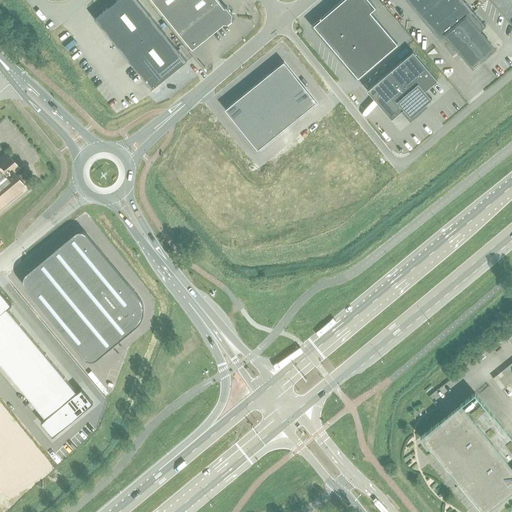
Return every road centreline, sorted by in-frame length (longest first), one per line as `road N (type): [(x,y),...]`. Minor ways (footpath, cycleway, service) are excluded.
road 1 (unclassified): [(511,75),(400,168),(284,21)]
road 2 (primary): [(511,187),(274,383)]
road 3 (primary): [(298,409),(511,229)]
road 4 (unclassified): [(172,115),(284,21)]
road 5 (primary): [(211,321),(223,394),(194,450)]
road 6 (primary): [(176,511),(281,423)]
